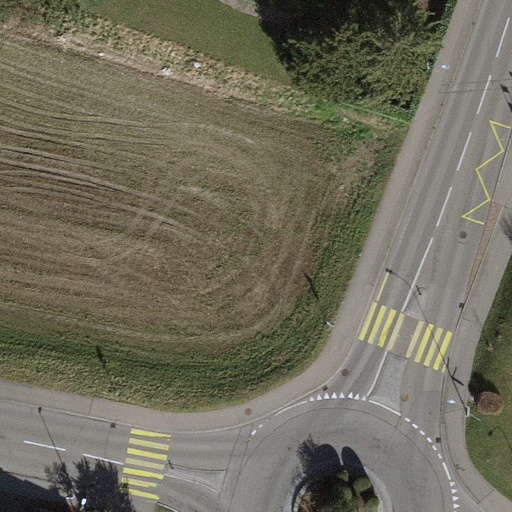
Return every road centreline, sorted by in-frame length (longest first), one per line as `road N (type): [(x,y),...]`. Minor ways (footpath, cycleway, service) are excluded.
road 1 (residential): [(368,435),(511,14)]
road 2 (residential): [(258,489),(0,435)]
road 3 (residential): [(368,435),(301,439),(258,489)]
